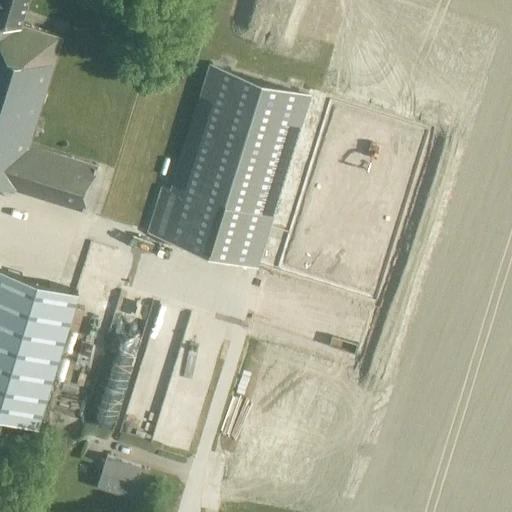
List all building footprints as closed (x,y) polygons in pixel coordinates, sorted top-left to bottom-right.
[(17,187),(85,208),(98,165),(30,144),(63,35),(20,22),(26,0),(0,0),(0,185),(14,189),(17,187)] [(311,92),(209,60),(169,187),(160,184),(146,230),(257,265),(311,92)] [(369,299),(423,127),(323,96),(278,237),(267,234),(260,257),(271,261),(269,268),(369,299)] [(78,289),(0,265),(0,410),(37,422),(78,289)] [(105,457),(95,488),(138,502),(148,471),(105,457)]
